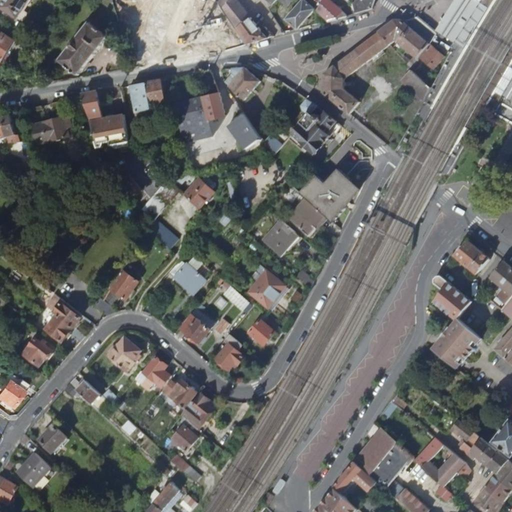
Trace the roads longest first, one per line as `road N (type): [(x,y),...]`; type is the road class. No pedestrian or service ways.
road 1 (unclassified): [(389,157),(262,387),(226,389),(150,324),(121,320),(103,330),(0,456)]
road 2 (unclassified): [(251,54),(0,101)]
road 3 (unclassified): [(397,0),(376,18),(251,54)]
road 4 (residential): [(511,253),(389,157)]
road 5 (residential): [(359,132),(251,54)]
